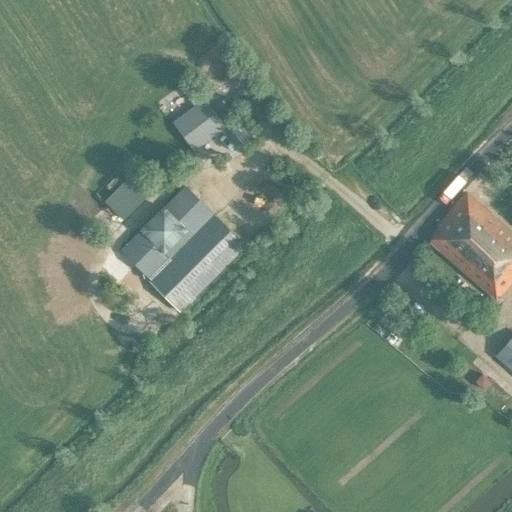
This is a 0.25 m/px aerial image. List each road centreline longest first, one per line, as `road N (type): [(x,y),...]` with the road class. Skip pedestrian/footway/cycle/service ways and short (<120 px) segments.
road 1 (unclassified): [(199,442),(398,257),(511,130)]
road 2 (track): [(272,143),(343,190),(406,247)]
